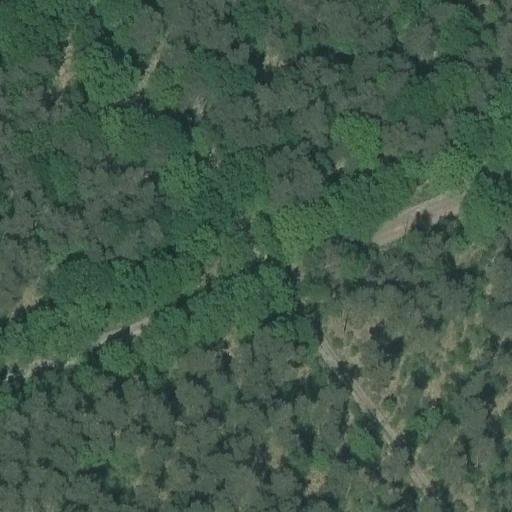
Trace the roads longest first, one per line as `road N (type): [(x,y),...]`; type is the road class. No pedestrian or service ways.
road 1 (track): [(57,0),(438,511)]
road 2 (track): [(0,382),(511,177)]
